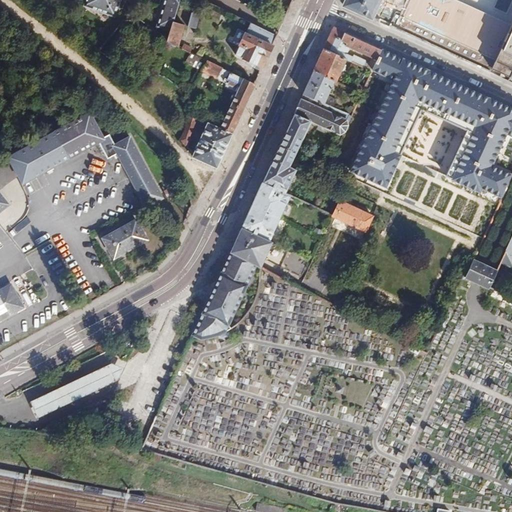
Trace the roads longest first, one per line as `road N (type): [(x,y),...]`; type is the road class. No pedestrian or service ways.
road 1 (primary): [(0,391),(184,282),(223,219),(243,164)]
road 2 (primary): [(243,164),(177,268),(0,370)]
road 3 (track): [(2,0),(220,196)]
road 4 (residential): [(316,4),(511,93)]
road 5 (primary): [(316,4),(243,164)]
